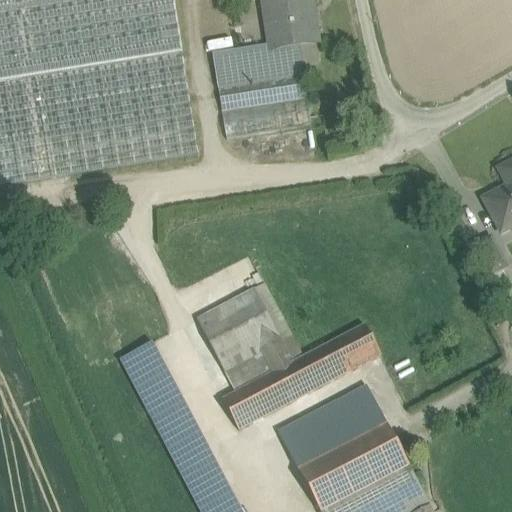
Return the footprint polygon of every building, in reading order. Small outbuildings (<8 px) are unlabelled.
[(266,0),(272,34),(276,33),(279,49),(299,46),(299,48),(315,46),(313,33),(317,32),(313,6),(309,6),(308,0),(266,0)] [(279,49),(234,56),(239,88),(304,78),(303,72),(299,48),(299,46),(279,49)] [(319,70),(315,46),(299,48),(303,72),(319,70)] [(0,84),(0,187),(199,156),(182,55),(0,84)] [(234,56),(214,59),(219,92),(239,88),(234,56)] [(239,88),(219,92),(227,142),(312,129),(304,78),(239,88)] [(511,165),(510,167),(511,171),(511,188),(485,203),(503,237),(511,231),(511,165)] [(116,233),(49,268),(59,286),(125,252),(116,233)] [(492,242),(478,249),(492,277),(507,270),(492,242)] [(125,252),(59,286),(68,305),(135,270),(125,252)] [(151,331),(154,320),(151,308),(144,298),(134,291),(123,289),(111,292),(101,299),(94,309),(92,320),(95,332),(101,342),(111,349),(123,351),(135,348),(145,342),(151,331)] [(255,292),(198,323),(226,375),(263,356),(274,377),(294,366),(255,292)] [(237,396),(224,403),(239,433),(382,358),(366,328),(294,366),(274,377),(237,396)] [(263,356),(226,375),(237,396),(274,377),(263,356)] [(367,389),(279,435),(300,474),(388,427),(367,389)] [(180,398),(149,414),(169,452),(201,436),(180,398)] [(388,427),(300,474),(319,511),(330,511),(411,470),(388,427)] [(201,436),(169,452),(184,480),(215,463),(201,436)] [(241,511),(215,463),(184,480),(200,511),(241,511)] [(411,470),(330,511),(417,511),(430,505),(411,470)]
